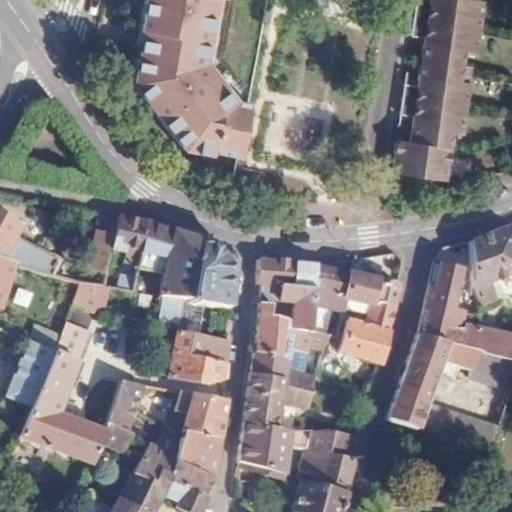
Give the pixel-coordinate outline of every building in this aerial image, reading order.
[(159,101),(237,116),(249,61),(175,46),(183,0),(133,0),(118,84),(161,93),(159,101)] [(394,185),(423,191),(428,189),(439,187),(441,178),(444,179),(453,133),(460,134),(469,84),(459,81),(465,54),(475,56),(486,0),(485,0),(413,0),(408,34),(420,36),(411,82),(403,81),(396,113),(407,115),(403,139),(393,137),(390,152),(396,153),(394,165),(392,170),(397,171),(394,185)] [(387,169),(392,170),(394,165),(396,153),(390,152),(387,169)] [(96,216),(95,216),(83,271),(102,275),(108,253),(116,218),(96,216)] [(0,217),(0,265),(12,241),(19,227),(0,217)] [(116,218),(108,253),(120,256),(119,260),(133,264),(135,256),(143,222),(116,218)] [(143,222),(135,256),(164,262),(160,278),(156,301),(185,306),(191,279),(193,268),(199,243),(143,222)] [(494,233),(466,244),(474,297),(477,296),(481,307),(494,303),(488,285),(511,275),(511,236),(508,228),(494,233)] [(0,265),(7,268),(46,279),(52,264),(12,241),(0,265)] [(200,243),(199,243),(193,268),(204,271),(201,281),(191,279),(185,306),(204,310),(228,313),(231,267),(221,249),(200,243)] [(135,256),(133,264),(132,271),(160,278),(164,262),(135,256)] [(311,295),(313,269),(259,260),(258,287),(264,288),(311,295)] [(461,269),(432,264),(428,292),(426,305),(416,338),(439,345),(442,333),(460,336),(466,315),(453,311),(461,269)] [(352,278),(313,269),(311,295),(309,312),(343,320),(345,313),(349,298),(352,278)] [(397,287),(352,278),(349,298),(373,302),(392,307),(397,287)] [(129,285),(102,279),(99,288),(127,293),(129,285)] [(72,287),(66,312),(90,317),(107,320),(120,323),(126,297),(99,292),(72,287)] [(309,312),(311,295),(264,288),(262,299),(273,302),(272,309),(284,312),(283,326),(267,324),(269,309),(256,307),(254,356),(285,361),(287,354),(291,335),(307,337),(309,312)] [(156,301),(150,329),(161,331),(173,333),(198,337),(204,310),(185,306),(156,301)] [(392,307),(373,302),(369,317),(369,321),(362,319),(359,327),(348,324),(341,355),(378,364),(392,307)] [(66,312),(62,327),(82,335),(90,317),(66,312)] [(480,318),(466,315),(460,336),(442,333),(439,345),(442,346),(479,357),(511,364),(511,339),(483,332),(486,320),(480,318)] [(30,409),(16,439),(84,466),(94,445),(99,433),(64,422),(68,412),(53,407),(71,363),(75,365),(87,337),(82,335),(62,327),(58,340),(52,359),(30,409)] [(32,328),(24,345),(26,347),(52,359),(58,340),(32,328)] [(173,333),(164,378),(197,386),(221,379),(223,363),(197,358),(200,340),(201,337),(198,337),(173,333)] [(329,342),(307,337),(291,335),(287,354),(303,357),(305,349),(326,353),(329,342)] [(439,345),(416,338),(415,341),(406,366),(437,375),(453,381),(458,370),(472,375),(470,382),(506,394),(511,379),(511,377),(511,364),(479,357),(442,346),(439,345)] [(223,363),(226,345),(200,340),(197,358),(223,363)] [(52,359),(26,347),(3,397),(30,409),(52,359)] [(285,361),(254,356),(252,357),(249,377),(281,383),(283,371),(285,361)] [(437,375),(406,366),(402,376),(433,386),(437,375)] [(249,377),(240,426),(273,430),(279,405),(291,407),(303,409),(312,379),(283,371),(281,383),(249,377)] [(433,386),(402,376),(387,422),(418,432),(433,386)] [(140,388),(117,383),(110,405),(129,412),(140,388)] [(221,418),(222,403),(176,395),(171,416),(185,420),(181,432),(218,442),(221,418)] [(103,424),(94,445),(121,457),(130,438),(122,433),(129,412),(110,405),(103,424)] [(279,405),(273,430),(284,431),(288,417),(290,416),(291,407),(279,405)] [(465,433),(488,440),(492,426),(470,420),(465,433)] [(273,430),(240,426),(237,469),(257,474),(279,479),(284,446),(310,452),(353,464),(356,439),(322,432),(284,431),(273,430)] [(181,432),(178,441),(172,458),(167,472),(182,480),(180,487),(204,498),(210,477),(215,456),(218,442),(181,432)] [(174,511),(198,511),(204,498),(180,487),(182,480),(167,472),(172,458),(147,447),(116,502),(136,511),(150,511),(157,499),(174,507),(172,511),(174,511)] [(310,452),(300,484),(346,497),(353,464),(310,452)] [(246,483),(236,481),(236,490),(245,491),(246,483)] [(292,510),(299,511),(341,511),(346,497),(300,484),(292,510)] [(111,511),(136,511),(116,502),(116,505),(111,511)]
